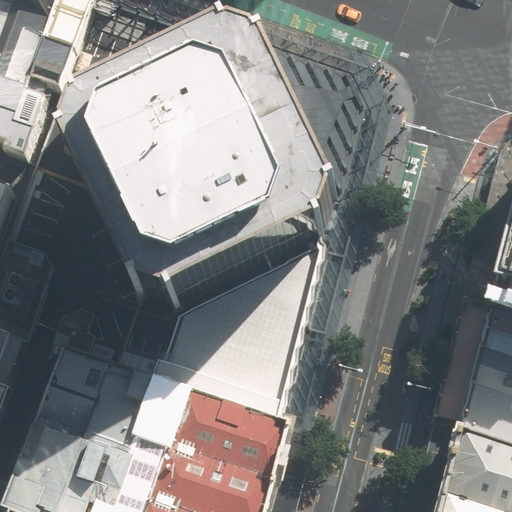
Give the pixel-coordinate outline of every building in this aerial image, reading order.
[(0,0),(0,153),(30,164),(51,104),(34,98),(38,87),(68,98),(102,1),(98,0),(0,0)] [(383,63),(202,0),(119,0),(228,37),(230,41),(263,53),(269,51),(349,82),(363,112),(340,201),(337,204),(330,240),(328,248),(336,242),(352,232),(351,237),(361,231),(369,194),(391,181),(409,114),(383,63)] [(263,53),(230,41),(85,113),(70,154),(141,299),(178,310),(330,240),(337,204),(263,53)] [(0,417),(10,391),(0,387),(0,372),(13,338),(0,332),(0,225),(9,201),(0,197),(0,417)] [(511,227),(492,303),(511,309),(511,227)] [(178,310),(149,384),(160,388),(188,398),(282,429),(336,242),(328,248),(330,240),(178,310)] [(511,309),(492,303),(474,364),(466,395),(456,430),(511,449),(511,309)] [(149,384),(63,352),(35,426),(135,464),(160,388),(149,384)] [(150,511),(266,511),(288,431),(282,429),(188,398),(150,511)] [(115,511),(135,464),(35,426),(0,511),(115,511)] [(511,511),(511,449),(456,430),(440,496),(487,511),(511,511)] [(487,511),(440,496),(436,511),(487,511)]
